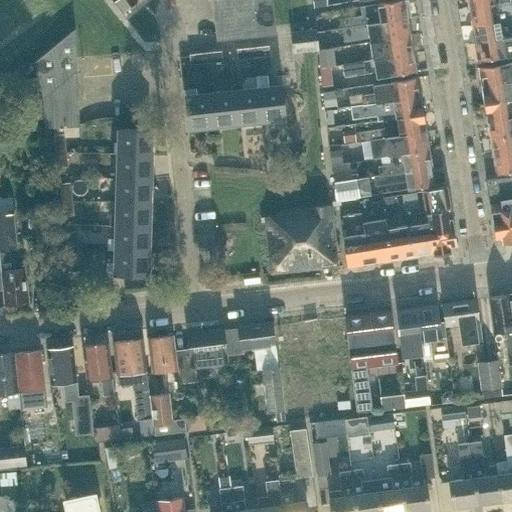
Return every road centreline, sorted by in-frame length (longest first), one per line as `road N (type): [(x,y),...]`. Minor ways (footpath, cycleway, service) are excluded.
road 1 (residential): [(196,310),(168,47),(172,22),(199,0)]
road 2 (tertiary): [(196,310),(480,277)]
road 3 (residential): [(480,277),(435,0)]
road 4 (tertiary): [(0,332),(196,310)]
